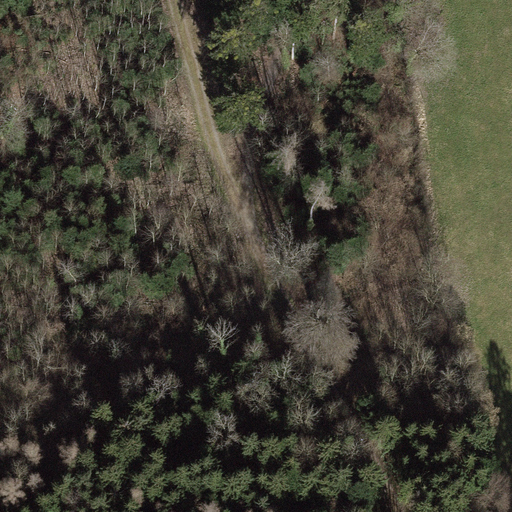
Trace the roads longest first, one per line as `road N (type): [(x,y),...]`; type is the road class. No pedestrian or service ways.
road 1 (track): [(397,511),(275,288),(238,199)]
road 2 (track): [(238,199),(311,0)]
road 3 (track): [(238,199),(177,0)]
